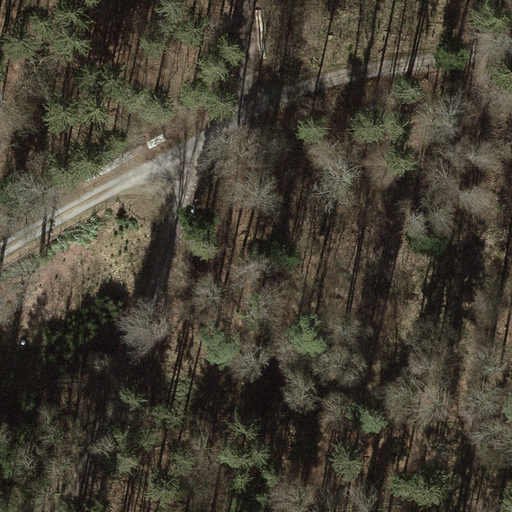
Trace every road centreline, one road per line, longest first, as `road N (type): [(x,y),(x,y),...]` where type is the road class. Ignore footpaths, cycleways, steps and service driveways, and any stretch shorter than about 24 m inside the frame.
road 1 (track): [(511,42),(323,62),(243,109),(232,172),(149,166)]
road 2 (track): [(118,511),(218,257),(232,172)]
road 3 (track): [(0,249),(149,166)]
